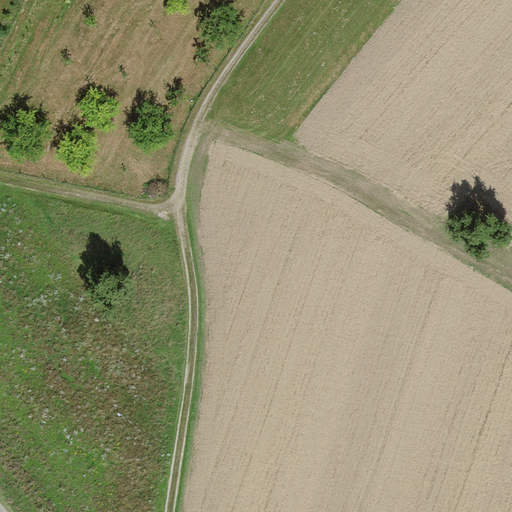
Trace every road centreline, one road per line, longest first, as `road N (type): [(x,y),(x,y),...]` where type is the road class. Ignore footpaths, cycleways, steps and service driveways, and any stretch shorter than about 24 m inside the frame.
road 1 (track): [(170,511),(192,349),(181,208),(186,156),(223,78),(282,0)]
road 2 (track): [(0,178),(181,208)]
